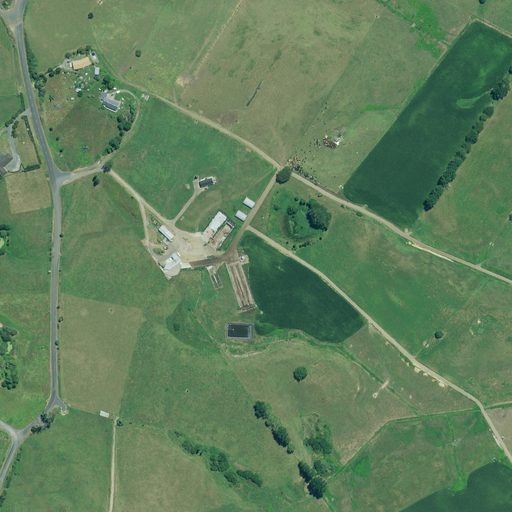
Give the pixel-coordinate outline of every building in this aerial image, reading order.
[(91,64),(88,57),(81,60),(72,62),(74,70),(83,68),(91,64)] [(107,95),(103,93),(101,99),(104,100),(102,104),(107,105),(105,108),(115,112),(119,103),(106,98),(107,95)] [(12,158),(8,153),(5,156),(4,154),(2,156),(1,155),(0,156),(0,174),(2,177),(7,172),(2,167),(12,158)] [(255,203),(246,197),(243,203),(252,208),(255,203)] [(247,216),(239,210),(235,216),(243,221),(247,216)] [(174,236),(163,225),(159,230),(170,240),(174,236)] [(180,260),(175,253),(172,256),(174,259),(166,265),(163,269),(168,269),(180,260)]
